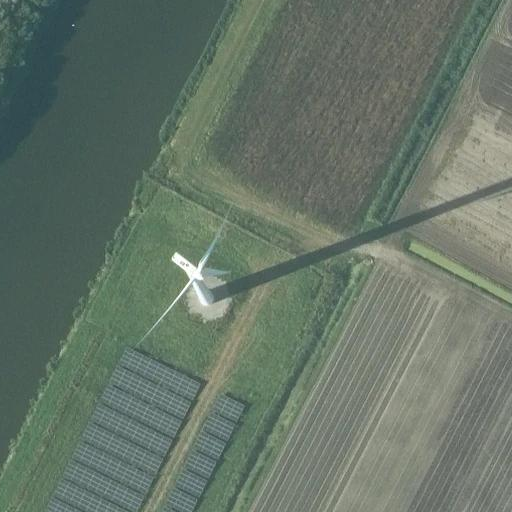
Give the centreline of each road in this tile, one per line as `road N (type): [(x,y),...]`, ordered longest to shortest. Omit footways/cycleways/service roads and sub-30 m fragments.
road 1 (track): [(255,285),(269,252),(381,254),(511,326)]
road 2 (track): [(134,245),(257,0)]
